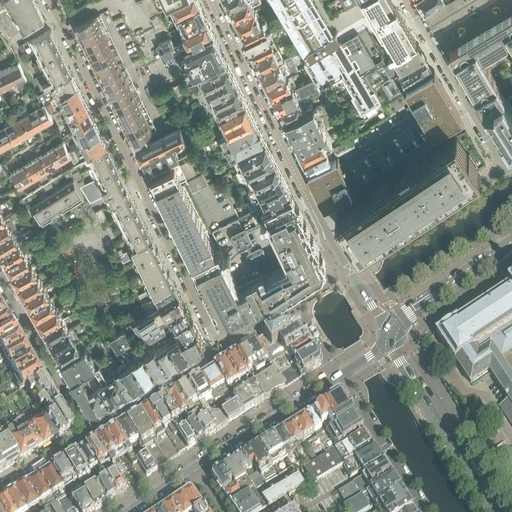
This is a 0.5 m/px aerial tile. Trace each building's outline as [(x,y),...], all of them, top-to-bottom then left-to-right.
[(45,18),(35,0),(1,0),(7,9),(19,27),(18,28),(21,32),(24,31),(45,18)] [(178,0),(141,0),(148,15),(172,3),(178,0)] [(200,6),(197,0),(178,0),(172,3),(178,16),(200,6)] [(254,10),(252,5),(261,1),(261,0),(243,0),(229,7),(235,20),(254,10)] [(358,41),(378,29),(391,52),(390,53),(389,54),(389,55),(389,56),(389,57),(390,58),(391,58),(392,57),(393,56),(394,57),(417,44),(396,8),(391,0),(363,0),(361,1),(359,1),(367,15),(333,34),(312,0),(270,0),(306,60),(303,62),(312,77),(317,84),(328,78),(331,83),(342,77),(353,95),(351,96),(353,100),(361,113),(381,102),(373,88),(381,83),(401,69),(394,57),(374,69),(358,41)] [(361,1),(363,0),(332,0),(340,13),(359,1),(361,1)] [(439,0),(418,0),(424,9),(439,0)] [(437,17),(465,0),(439,0),(424,9),(430,19),(430,20),(431,21),(432,21),(433,21),(434,21),(435,21),(436,20),(436,19),(437,17)] [(207,19),(205,14),(204,14),(200,6),(178,16),(182,24),(180,25),(182,30),(207,19)] [(254,10),(235,20),(241,32),(260,22),(254,10)] [(504,97),(481,59),(510,42),(511,45),(511,14),(511,15),(458,47),(451,51),(450,52),(450,54),(456,65),(457,65),(460,70),(459,70),(479,102),(480,102),(484,109),(504,97)] [(79,34),(101,23),(97,15),(75,26),(77,29),(76,29),(79,34)] [(185,47),(214,34),(207,19),(182,30),(179,32),(180,34),(165,41),(168,46),(158,51),(162,58),(185,47)] [(245,41),(269,29),(265,20),(260,22),(241,32),(245,41)] [(83,41),(104,31),(101,23),(79,34),(83,41)] [(273,37),(271,33),(272,33),(275,31),(277,35),(285,31),(280,23),(269,29),(245,41),(249,49),(273,37)] [(56,40),(50,30),(28,41),(30,45),(33,45),(35,50),(56,40)] [(86,49),(108,38),(104,31),(83,41),(86,49)] [(227,60),(224,56),(214,34),(185,47),(188,53),(184,54),(190,66),(184,69),(189,79),(195,76),(227,60)] [(253,58),(277,46),(273,37),(249,49),(253,58)] [(90,57),(112,46),(108,38),(86,49),(90,57)] [(38,62),(61,51),(56,40),(35,50),(38,55),(36,58),(38,62)] [(401,69),(423,56),(417,44),(394,57),(401,69)] [(94,65),(116,54),(112,46),(90,57),(94,65)] [(284,59),(277,46),(253,58),(259,71),(284,59)] [(45,71),(66,61),(61,51),(38,62),(40,67),(43,67),(45,71)] [(98,72),(120,62),(116,54),(94,65),(98,72)] [(407,92),(434,74),(423,56),(401,69),(381,83),(389,97),(404,88),(407,92)] [(291,73),(289,69),(284,59),(259,71),(266,85),(291,73)] [(246,100),(227,60),(195,76),(200,87),(199,90),(202,96),(206,97),(210,107),(210,108),(213,114),(214,114),(215,115),(246,100)] [(38,95),(71,73),(66,61),(45,71),(35,77),(41,89),(36,92),(38,95)] [(26,79),(18,62),(9,67),(17,83),(26,79)] [(102,80),(123,70),(120,62),(98,72),(102,80)] [(17,83),(9,67),(0,71),(9,87),(17,83)] [(9,87),(0,71),(0,70),(0,90),(0,91),(9,87)] [(105,88),(127,77),(123,70),(102,80),(105,88)] [(57,96),(78,85),(71,73),(38,95),(40,99),(52,92),(54,97),(57,96)] [(272,97),(297,84),(291,73),(266,85),(272,97)] [(331,160),(308,171),(324,205),(336,199),(344,210),(337,214),(338,216),(348,231),(349,232),(358,247),(359,249),(419,209),(431,201),(478,170),(477,168),(467,154),(466,152),(462,146),(460,142),(456,137),(455,136),(449,140),(442,130),(460,118),(434,74),(407,92),(384,105),(387,111),(390,116),(387,117),(386,118),(370,127),(371,129),(358,135),(351,138),(356,148),(338,157),(332,160),(331,160)] [(109,96),(131,85),(127,77),(105,88),(109,96)] [(297,96),(312,89),(314,92),(320,90),(317,84),(312,77),(297,84),(272,97),(278,110),(299,100),(297,96)] [(186,92),(182,82),(173,86),(178,96),(186,92)] [(84,98),(78,85),(57,96),(58,97),(57,98),(59,102),(60,101),(64,108),(84,98)] [(113,104),(135,93),(131,85),(109,96),(113,104)] [(22,101),(29,97),(27,92),(20,97),(22,101)] [(117,111),(139,101),(135,93),(113,104),(117,111)] [(511,111),(504,97),(484,109),(483,109),(508,150),(508,149),(509,150),(511,148),(511,111)] [(89,110),(84,98),(64,108),(69,119),(89,110)] [(312,109),(312,108),(313,108),(313,109),(313,108),(311,104),(307,106),(303,98),(299,100),(278,110),(282,118),(284,123),(285,122),(312,109)] [(260,129),(248,104),(246,100),(215,115),(214,115),(215,116),(219,124),(219,125),(220,126),(224,134),(224,135),(220,137),(223,145),(223,147),(225,151),(227,151),(230,159),(233,158),(266,142),(262,134),(260,129)] [(289,132),(327,113),(339,107),(336,100),(325,105),(324,103),(313,108),(313,109),(313,108),(312,108),(312,109),(285,122),(289,132)] [(53,120),(48,112),(55,109),(51,101),(45,104),(44,104),(36,109),(45,125),(53,120)] [(121,119),(142,108),(139,101),(117,111),(121,119)] [(124,127),(146,116),(142,108),(121,119),(124,127)] [(45,125),(36,109),(28,113),(37,129),(45,125)] [(75,130),(95,120),(92,114),(89,110),(69,119),(72,125),(75,130)] [(62,119),(58,111),(52,114),(57,122),(62,119)] [(322,127),(339,119),(335,112),(328,115),(327,113),(289,132),(293,140),(322,127)] [(37,129),(28,113),(21,117),(30,133),(37,129)] [(128,135),(150,124),(146,116),(124,127),(128,135)] [(30,133),(21,117),(13,122),(22,138),(30,133)] [(74,147),(101,133),(95,120),(75,130),(64,136),(68,145),(69,146),(73,144),(74,147)] [(22,138),(13,122),(5,126),(14,142),(22,138)] [(146,136),(154,132),(150,124),(128,135),(131,140),(131,139),(132,142),(133,142),(135,146),(136,148),(149,142),(148,140),(146,136)] [(14,142),(5,126),(0,129),(0,134),(7,147),(14,142)] [(298,149),(326,135),(322,127),(293,140),(298,149)] [(172,145),(186,139),(181,128),(149,143),(149,142),(136,148),(136,149),(135,150),(136,150),(141,161),(172,145)] [(85,158),(106,145),(101,133),(74,147),(68,150),(71,157),(75,164),(85,158)] [(327,149),(332,147),(326,135),(298,149),(303,160),(327,149)] [(71,157),(68,150),(63,141),(57,145),(65,161),(71,157)] [(238,168),(271,153),(269,147),(268,147),(266,142),(233,158),(238,168)] [(65,161),(57,145),(48,150),(58,165),(65,161)] [(112,157),(106,145),(85,158),(87,161),(90,162),(92,167),(112,157)] [(178,165),(176,161),(179,159),(172,145),(141,161),(150,179),(169,169),(178,165)] [(303,160),(308,171),(331,160),(327,149),(303,160)] [(58,165),(48,150),(41,155),(50,170),(52,174),(53,173),(51,169),(58,165)] [(247,177),(276,163),(271,153),(238,168),(243,179),(247,177)] [(50,170),(41,155),(33,159),(42,175),(50,170)] [(95,179),(118,167),(112,157),(92,167),(94,172),(93,174),(95,179)] [(42,175),(33,159),(25,164),(35,179),(39,177),(42,175)] [(220,165),(218,160),(210,163),(212,168),(220,165)] [(4,162),(0,165),(1,166),(5,173),(7,177),(11,175),(4,162)] [(247,177),(252,187),(281,173),(276,163),(247,177)] [(35,179),(25,164),(18,168),(28,184),(35,179)] [(111,192),(126,185),(118,167),(95,179),(84,183),(82,179),(77,182),(86,195),(90,202),(106,194),(110,192),(111,192)] [(28,184),(18,168),(10,173),(14,180),(12,181),(14,184),(16,182),(19,189),(16,191),(21,198),(26,195),(21,188),(28,184)] [(172,168),(150,179),(192,264),(214,253),(172,168)] [(211,178),(207,170),(203,173),(207,183),(214,180),(211,178)] [(248,189),(253,199),(286,183),(281,173),(252,187),(248,189)] [(84,197),(77,187),(74,180),(63,186),(73,204),(84,197)] [(46,191),(53,186),(51,182),(43,187),(46,191)] [(257,209),(291,193),(286,183),(253,199),(257,209)] [(120,199),(131,194),(130,194),(128,190),(126,185),(111,192),(110,192),(106,194),(108,199),(111,204),(120,199),(120,200),(121,199),(120,199)] [(73,204),(63,186),(52,193),(63,210),(73,204)] [(63,210),(52,193),(42,199),(53,217),(63,210)] [(320,254),(296,204),(291,193),(257,209),(239,218),(238,219),(212,231),(220,249),(214,253),(192,264),(199,279),(202,286),(206,293),(209,300),(216,314),(224,331),(227,332),(245,321),(257,313),(280,299),(282,297),(292,291),(325,270),(326,266),(325,263),(320,254)] [(113,216),(136,205),(131,194),(120,199),(121,199),(120,200),(120,199),(111,204),(110,204),(110,205),(111,205),(113,210),(111,212),(113,216)] [(0,210),(8,205),(12,203),(9,198),(6,201),(5,199),(0,201),(0,210)] [(53,217),(42,199),(32,206),(42,223),(53,217)] [(142,216),(136,205),(113,216),(116,221),(118,221),(121,226),(142,216)] [(107,220),(101,209),(95,212),(100,223),(103,222),(107,220)] [(0,225),(10,219),(11,220),(19,215),(17,211),(11,214),(11,213),(3,218),(0,211),(0,225)] [(124,238),(147,227),(142,216),(121,226),(123,231),(122,234),(124,238)] [(0,239),(18,229),(16,225),(14,226),(11,220),(10,219),(0,225),(0,239)] [(152,238),(148,230),(147,227),(124,238),(126,242),(129,243),(132,248),(152,238)] [(19,244),(22,241),(21,238),(22,237),(18,229),(0,239),(0,254),(18,243),(19,244)] [(164,262),(159,252),(152,238),(132,248),(123,252),(119,254),(123,262),(133,257),(140,273),(164,262)] [(0,256),(5,266),(5,265),(24,254),(29,251),(27,247),(22,250),(19,244),(18,243),(0,254),(0,256)] [(24,254),(5,265),(9,272),(11,276),(31,265),(24,254)] [(154,296),(174,284),(164,262),(140,273),(148,289),(152,296),(153,297),(154,296)] [(17,287),(38,276),(31,264),(31,265),(11,276),(17,287)] [(23,298),(44,286),(38,276),(17,287),(23,298)] [(509,285),(510,286),(457,321),(457,319),(437,332),(436,333),(452,359),(453,358),(470,384),(490,371),(511,405),(511,282),(509,285)] [(148,314),(180,294),(174,284),(154,296),(153,297),(152,296),(148,289),(138,294),(148,314)] [(30,309),(50,297),(44,286),(23,298),(30,309)] [(161,320),(167,316),(185,305),(180,294),(148,314),(138,320),(150,339),(158,333),(161,332),(166,329),(161,320)] [(36,319),(56,308),(50,297),(30,309),(36,319)] [(195,326),(190,316),(185,305),(167,316),(173,326),(176,330),(177,331),(180,330),(182,333),(182,334),(195,326)] [(42,331),(62,319),(56,308),(36,319),(42,331)] [(91,316),(88,311),(82,314),(85,319),(91,316)] [(0,332),(12,326),(6,315),(0,318),(0,332)] [(48,341),(68,330),(62,319),(42,331),(48,341)] [(144,343),(139,346),(158,376),(169,369),(150,339),(138,320),(127,326),(131,332),(136,329),(144,343)] [(191,355),(178,334),(173,338),(171,334),(176,330),(173,326),(171,325),(166,329),(161,332),(167,341),(180,362),(191,355)] [(281,343),(301,330),(301,329),(284,325),(274,331),(281,343)] [(0,343),(16,334),(12,326),(0,332),(0,343)] [(139,346),(134,349),(125,336),(131,332),(127,326),(115,334),(116,336),(145,383),(158,376),(139,346)] [(204,343),(195,326),(182,334),(182,333),(180,335),(179,334),(178,334),(191,355),(203,347),(204,343)] [(73,327),(68,330),(48,341),(55,353),(75,341),(79,338),(73,327)] [(271,365),(310,342),(305,333),(304,334),(302,330),(301,330),(281,343),(264,354),(271,365)] [(281,343),(274,331),(256,342),(264,354),(281,343)] [(180,362),(167,341),(163,343),(159,336),(160,335),(158,333),(150,339),(169,369),(180,362)] [(0,358),(23,345),(16,334),(0,343),(0,349),(2,354),(0,353),(0,358)] [(145,383),(116,336),(109,340),(123,361),(118,364),(117,364),(133,391),(145,383)] [(61,364),(81,352),(75,341),(55,353),(61,364)] [(271,365),(264,354),(256,342),(246,349),(260,371),(271,365)] [(278,377),(317,353),(310,342),(271,365),(278,377)] [(9,367),(29,356),(23,345),(0,358),(0,363),(5,360),(9,367)] [(260,371),(246,349),(236,355),(249,378),(260,371)] [(94,368),(99,366),(102,363),(105,360),(92,357),(91,358),(85,350),(81,352),(61,364),(62,366),(72,382),(81,377),(86,374),(94,368)] [(304,377),(320,366),(321,361),(317,353),(278,377),(285,389),(300,379),(304,377)] [(240,385),(241,385),(246,382),(250,387),(244,391),(254,408),(264,402),(249,378),(236,355),(225,361),(239,384),(240,385)] [(15,378),(35,367),(29,356),(9,367),(15,378)] [(133,391),(117,364),(118,364),(113,356),(107,360),(111,366),(113,369),(115,372),(128,394),(133,391)] [(239,384),(225,361),(215,368),(229,390),(239,384)] [(285,389),(278,377),(271,365),(260,371),(275,395),(285,389)] [(120,399),(106,377),(105,375),(99,366),(94,368),(103,382),(98,384),(111,405),(120,399)] [(25,387),(41,377),(35,367),(15,378),(13,379),(19,391),(25,387)] [(238,405),(229,390),(215,368),(199,378),(215,404),(221,413),(222,414),(238,405)] [(275,395),(260,371),(249,378),(264,402),(275,395)] [(128,394),(115,372),(106,377),(120,399),(128,394)] [(111,405),(98,384),(94,387),(86,374),(81,377),(85,383),(102,410),(111,405)] [(53,396),(41,377),(25,387),(39,408),(42,406),(45,409),(46,408),(50,414),(60,408),(58,404),(53,397),(53,396)] [(102,410),(85,383),(81,377),(72,382),(92,414),(93,416),(102,410)] [(215,404),(199,378),(187,385),(205,415),(210,412),(207,408),(210,406),(211,406),(215,404)] [(254,408),(244,391),(241,385),(240,385),(239,384),(229,390),(238,405),(244,415),(254,408)] [(205,415),(187,385),(176,392),(195,424),(207,416),(205,415)] [(176,392),(167,398),(183,425),(186,429),(195,424),(176,392)] [(364,431),(345,400),(344,399),(339,397),(324,406),(324,407),(312,414),(320,426),(329,421),(330,423),(324,426),(327,431),(326,432),(335,448),(364,431)] [(183,425),(167,398),(157,404),(175,430),(183,425)] [(511,405),(508,399),(502,403),(511,418),(511,405)] [(175,430),(157,404),(149,409),(167,436),(180,456),(188,451),(175,430)] [(238,405),(222,414),(228,425),(244,415),(238,405)] [(71,425),(60,408),(50,414),(44,417),(57,438),(70,430),(71,425)] [(158,441),(167,436),(149,409),(141,414),(158,441)] [(210,420),(217,432),(228,425),(222,414),(221,415),(219,413),(217,414),(215,414),(212,413),(210,412),(205,415),(207,416),(207,417),(207,416),(210,420)] [(49,443),(32,415),(31,413),(24,418),(23,418),(42,448),(49,443)] [(57,438),(44,417),(42,414),(35,418),(33,415),(32,415),(49,443),(57,438)] [(158,441),(141,414),(128,422),(144,450),(158,441)] [(324,433),(320,426),(312,414),(305,418),(314,434),(316,438),(324,433)] [(42,448),(23,418),(24,418),(22,416),(14,421),(16,423),(34,453),(42,448)] [(217,432),(210,420),(207,416),(207,417),(207,416),(195,424),(205,440),(209,437),(216,432),(216,433),(217,432)] [(314,434),(305,418),(294,425),(304,441),(314,434)] [(144,450),(128,422),(117,429),(127,447),(136,461),(147,454),(144,450)] [(34,453),(16,423),(12,426),(17,434),(14,437),(13,437),(26,458),(34,453)] [(205,440),(195,424),(186,429),(196,446),(205,440)] [(196,446),(186,429),(183,425),(175,430),(188,451),(196,446)] [(305,443),(304,441),(294,425),(281,433),(294,454),(296,457),(303,453),(299,446),(305,443)] [(0,473),(1,473),(18,463),(19,462),(26,458),(13,437),(14,437),(7,426),(3,429),(0,430),(0,473)] [(136,461),(127,447),(117,429),(107,435),(122,460),(127,456),(127,458),(132,466),(129,467),(139,483),(146,478),(136,461)] [(343,465),(374,447),(364,432),(316,461),(304,469),(313,483),(343,465)] [(294,454),(281,433),(274,438),(285,457),(287,459),(287,458),(290,458),(291,456),(294,454)] [(122,460),(107,435),(97,442),(119,477),(124,474),(119,464),(117,463),(122,460)] [(167,436),(158,441),(144,450),(147,454),(157,471),(180,456),(167,436)] [(285,457),(274,438),(258,448),(271,467),(279,462),(279,461),(285,457)] [(119,477),(97,442),(86,448),(99,468),(117,497),(127,491),(119,477)] [(351,478),(363,471),(381,459),(374,447),(343,465),(351,478)] [(99,468),(86,448),(77,454),(89,474),(97,469),(99,468)] [(265,484),(277,478),(271,467),(258,448),(242,458),(249,470),(254,467),(262,478),(265,484)] [(511,451),(509,452),(507,454),(505,457),(503,459),(502,462),(502,465),(502,468),(504,472),(505,475),(508,477),(511,479),(511,451)] [(95,484),(89,474),(77,454),(65,461),(82,490),(87,487),(89,490),(84,493),(83,494),(94,511),(107,504),(96,486),(92,488),(91,486),(95,484)] [(157,471),(147,454),(136,461),(146,478),(157,471)] [(249,470),(242,458),(234,463),(223,470),(232,484),(234,487),(246,480),(242,474),(249,470)] [(346,506),(393,478),(385,465),(384,462),(382,459),(381,459),(363,471),(366,476),(338,493),(346,506)] [(84,493),(82,490),(65,461),(52,469),(78,511),(94,511),(83,494),(84,493)] [(117,497),(99,468),(97,469),(101,476),(100,480),(102,482),(96,486),(107,504),(117,497)] [(266,511),(288,499),(287,498),(292,495),(303,489),(305,487),(296,473),(293,468),(288,471),(291,475),(293,477),(295,481),(262,499),(260,495),(266,492),(263,486),(231,506),(234,510),(235,511),(266,511)] [(78,511),(52,469),(39,477),(61,511),(78,511)] [(232,484),(223,470),(220,472),(214,476),(213,476),(213,478),(213,479),(223,494),(232,489),(229,486),(232,484)] [(61,511),(39,477),(28,484),(28,485),(27,485),(43,511),(61,511)] [(231,506),(263,486),(266,484),(265,484),(262,478),(252,485),(251,483),(249,485),(246,480),(234,487),(232,489),(223,494),(231,506)] [(366,511),(375,507),(401,491),(393,478),(346,506),(350,511),(366,511)] [(43,511),(27,485),(15,493),(26,511),(43,511)] [(206,511),(204,508),(193,492),(192,491),(190,491),(189,491),(171,503),(176,511),(206,511)] [(410,511),(413,510),(401,491),(375,507),(378,511),(377,511),(410,511)] [(26,511),(15,493),(6,498),(13,511),(26,511)] [(13,511),(6,498),(0,501),(0,509),(1,511),(13,511)] [(295,511),(288,499),(266,511),(295,511)] [(176,511),(171,503),(163,509),(165,511),(176,511)]
